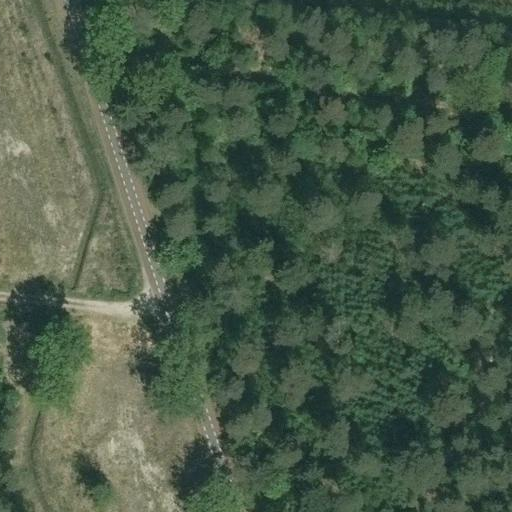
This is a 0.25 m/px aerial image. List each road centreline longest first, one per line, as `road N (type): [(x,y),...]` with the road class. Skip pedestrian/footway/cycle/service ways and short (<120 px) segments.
road 1 (tertiary): [(237,511),(67,0)]
road 2 (track): [(511,118),(84,54)]
road 3 (track): [(0,295),(171,316)]
